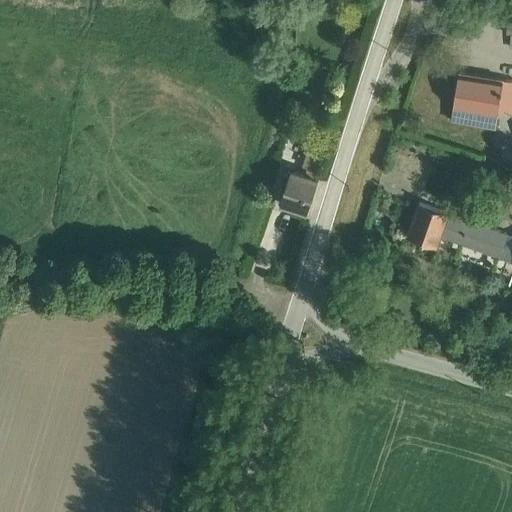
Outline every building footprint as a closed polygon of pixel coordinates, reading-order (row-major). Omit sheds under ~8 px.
[(453,108),(499,116),(499,115),(498,114),(499,113),(511,114),(511,82),(459,73),(453,108)] [(499,116),(453,108),(451,122),(496,130),(499,116)] [(308,146),(301,167),(319,172),(326,152),(308,146)] [(288,180),(280,205),(307,214),(319,180),(293,172),(295,168),(287,165),(282,178),(288,180)] [(511,236),(419,203),(407,237),(437,248),(441,237),(511,262),(511,236)]
